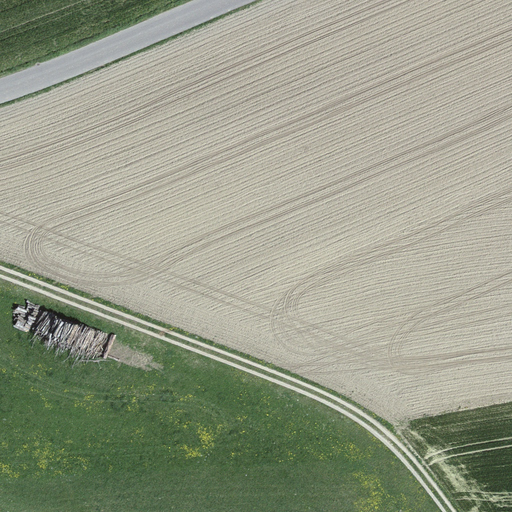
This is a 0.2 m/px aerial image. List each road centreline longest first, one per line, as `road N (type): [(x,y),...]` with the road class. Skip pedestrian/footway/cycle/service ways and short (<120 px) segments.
road 1 (track): [(0,269),(362,404),(407,447),(453,511)]
road 2 (unclassified): [(0,89),(223,0)]
